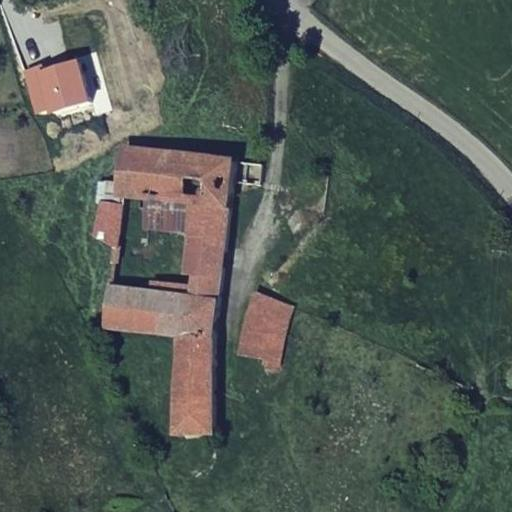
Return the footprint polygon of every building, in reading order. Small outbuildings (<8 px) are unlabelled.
[(216,342),(224,282),(236,186),(262,189),(265,167),(130,151),(124,200),(152,203),(195,209),(194,235),(199,278),(197,292),(196,301),(161,297),(113,291),(109,330),(183,339),(216,342)] [(195,209),(152,203),(149,229),(194,235),(195,209)] [(97,238),(118,248),(121,249),(126,209),(104,206),(97,238)] [(163,287),(161,297),(196,301),(197,292),(163,287)] [(280,370),(294,312),(259,297),(253,314),(277,322),(271,341),(265,367),(280,370)] [(247,336),(271,341),(277,322),(253,314),(247,336)] [(217,437),(216,342),(183,339),(178,438),(217,437)]
